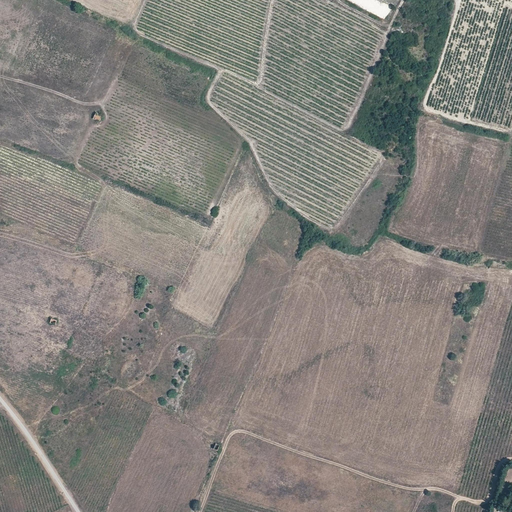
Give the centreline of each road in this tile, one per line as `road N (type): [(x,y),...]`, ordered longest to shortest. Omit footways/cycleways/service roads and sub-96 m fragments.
road 1 (track): [(199,511),(234,431),(398,486),(489,506),(504,460),(511,458)]
road 2 (track): [(274,0),(259,83),(222,69),(209,96),(275,192),(314,220)]
road 3 (track): [(0,224),(177,288),(169,311),(261,350)]
road 4 (track): [(78,511),(0,400)]
